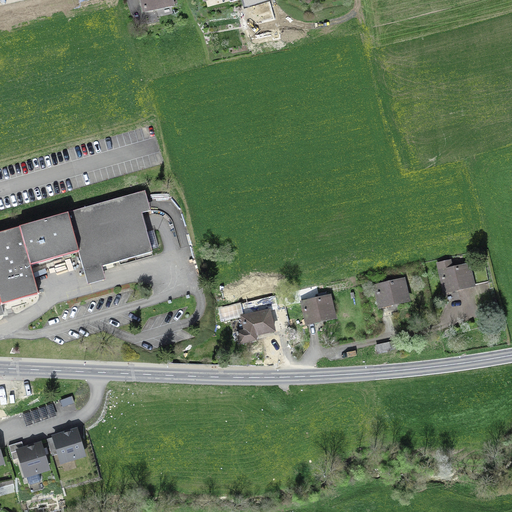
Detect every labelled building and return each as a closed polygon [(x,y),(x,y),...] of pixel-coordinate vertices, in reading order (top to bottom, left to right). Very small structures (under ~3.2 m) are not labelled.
[(141,0),(144,12),(155,10),(154,7),(171,4),(170,0),(141,0)] [(0,315),(3,315),(1,305),(39,294),(31,265),(78,252),(84,272),(152,252),(136,193),(0,232),(0,315)] [(463,287),(472,285),(472,284),(468,267),(468,266),(452,269),(450,260),(439,263),(445,290),(456,287),(457,291),(463,289),(463,287)] [(485,264),(468,267),(472,284),(487,280),(488,282),(485,264)] [(376,287),(380,304),(391,302),(391,304),(395,303),(396,305),(398,304),(398,302),(407,300),(403,280),(376,287)] [(274,295),(277,309),(286,307),(283,293),(274,295)] [(318,318),(318,320),(334,317),(329,297),(327,298),(326,293),(318,294),(320,299),(302,303),(307,321),(318,318)] [(241,302),(218,308),(221,322),(245,316),(241,302)] [(255,340),(257,334),(274,330),(269,311),(242,317),(245,330),(236,332),(240,343),(255,340)] [(392,342),(376,345),(377,351),(390,348),(390,350),(394,349),(392,342)] [(63,407),(74,403),(72,396),(61,400),(63,407)] [(61,462),(84,455),(76,430),(47,439),(52,456),(59,454),(61,462)] [(40,444),(24,449),(22,442),(9,446),(13,460),(20,458),(28,483),(31,485),(39,482),(40,480),(38,472),(48,469),(40,444)]
